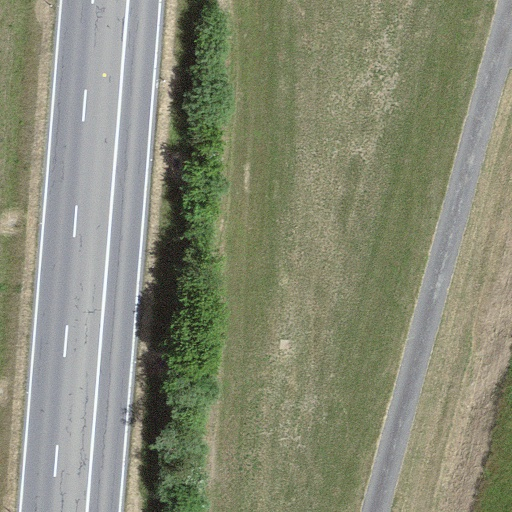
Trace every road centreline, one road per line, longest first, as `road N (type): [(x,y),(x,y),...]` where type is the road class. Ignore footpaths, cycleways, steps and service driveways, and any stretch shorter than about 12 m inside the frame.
road 1 (track): [(376,511),(511,8)]
road 2 (primary): [(109,0),(68,511)]
